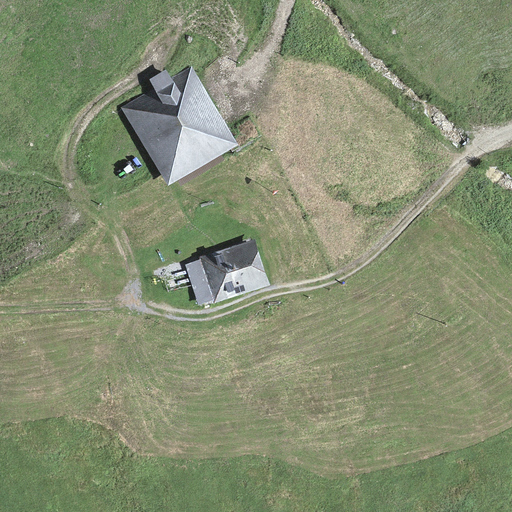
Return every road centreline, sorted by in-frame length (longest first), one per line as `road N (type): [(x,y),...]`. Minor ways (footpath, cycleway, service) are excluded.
road 1 (track): [(511,130),(475,148),(356,264),(324,279),(187,314),(136,302)]
road 2 (track): [(136,302),(0,309)]
